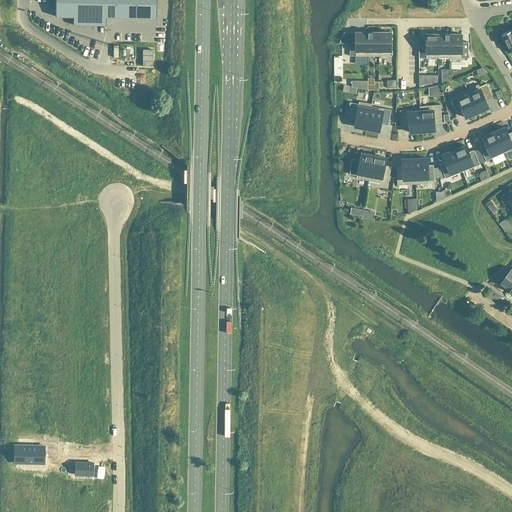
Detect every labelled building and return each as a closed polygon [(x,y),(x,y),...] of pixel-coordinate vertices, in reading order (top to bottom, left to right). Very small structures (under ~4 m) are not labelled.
[(156,0),(55,0),(55,16),(73,17),(73,25),(106,25),(106,17),(156,18),(156,0)] [(45,16),(38,29),(56,38),(62,25),(45,16)] [(60,30),(56,39),(61,41),(65,32),(60,30)] [(68,30),(61,41),(70,46),(77,35),(68,30)] [(511,32),(511,30),(501,34),(504,40),(502,41),(505,47),(507,47),(510,54),(511,53),(511,32)] [(355,56),(367,56),(367,32),(355,32),(355,42),(349,42),(349,56),(355,56)] [(367,32),(367,56),(378,56),(378,32),(367,32)] [(390,32),(378,32),(378,56),(390,56),(390,32)] [(426,58),(437,58),(438,34),(426,34),(426,37),(424,37),(424,44),(426,44),(426,58)] [(438,34),(437,58),(449,58),(449,34),(438,34)] [(461,34),(449,34),(449,58),(468,58),(468,42),(461,42),(461,34)] [(153,50),(143,49),(142,66),(153,66),(153,50)] [(428,75),(419,75),(419,85),(428,83),(428,75)] [(351,81),(351,87),(356,88),(367,89),(367,85),(367,84),(367,81),(351,81)] [(374,84),(367,84),(367,85),(367,89),(373,90),(378,91),(378,87),(378,81),(374,81),(374,84)] [(478,84),(466,89),(477,113),(477,112),(482,110),(483,110),(488,108),(484,98),(491,95),(486,83),(479,86),(478,84)] [(440,85),(433,86),(434,96),(442,95),(440,85)] [(456,97),(450,99),(456,111),(461,109),(465,118),(470,115),(471,115),(476,113),(477,113),(466,89),(455,94),(456,97)] [(366,129),(371,104),(359,101),(358,104),(349,102),(349,116),(356,117),(354,126),(365,128),(366,129)] [(388,123),(391,110),(371,106),(371,104),(366,129),(379,131),(380,121),(388,123)] [(440,104),(420,106),(422,131),(427,131),(429,131),(434,130),(434,123),(439,123),(438,120),(441,120),(440,104)] [(419,108),(399,110),(400,123),(408,123),(409,132),(414,132),(416,132),(421,131),(422,131),(420,106),(419,106),(419,108)] [(511,148),(511,134),(508,136),(504,127),(493,132),(502,153),(511,148)] [(502,153),(493,132),(481,137),(485,146),(480,149),(486,161),(502,153)] [(479,164),(474,152),(469,154),(465,145),(453,150),(462,171),(479,164)] [(462,171),(453,150),(442,155),(445,164),(440,166),(445,178),(462,171)] [(368,180),(373,155),(361,153),(359,163),(351,161),(349,169),(349,174),(357,176),(356,178),(368,180)] [(387,184),(390,169),(383,168),(385,158),(373,155),(368,180),(387,184)] [(415,184),(414,158),(402,159),(402,169),(396,169),(397,185),(415,184)] [(434,180),(433,167),(427,167),(427,158),(414,158),(415,184),(428,183),(428,181),(434,180)] [(511,190),(503,197),(511,209),(511,190)] [(510,289),(511,286),(511,268),(505,278),(504,277),(498,282),(506,288),(506,286),(510,289)] [(15,274),(15,291),(50,292),(51,275),(15,274)] [(25,317),(24,335),(55,335),(56,317),(25,317)] [(66,338),(66,354),(97,355),(98,339),(66,338)] [(22,417),(22,427),(27,427),(26,435),(44,435),(44,410),(27,410),(27,417),(22,417)] [(58,423),(57,437),(70,438),(70,423),(58,423)] [(19,446),(18,463),(44,463),(44,446),(19,446)] [(370,451),(355,471),(365,478),(368,474),(379,458),(370,451)] [(379,458),(368,474),(375,480),(376,480),(388,463),(379,458)] [(75,462),(75,475),(93,475),(93,463),(75,462)] [(375,480),(374,482),(383,488),(385,486),(384,486),(396,469),(388,463),(376,480),(375,480)] [(396,469),(384,486),(385,486),(392,492),(404,475),(396,469)] [(392,492),(391,494),(400,500),(401,498),(413,481),(404,475),(392,492)] [(413,481),(401,498),(409,503),(409,504),(421,487),(413,481)] [(82,483),(81,497),(93,497),(94,483),(82,483)] [(11,484),(11,504),(44,505),(44,485),(11,484)] [(409,503),(407,505),(416,511),(429,493),(421,487),(409,504),(409,503)] [(429,493),(416,511),(430,511),(440,498),(430,491),(429,493)] [(81,500),(81,511),(90,511),(93,511),(93,500),(81,500)]
